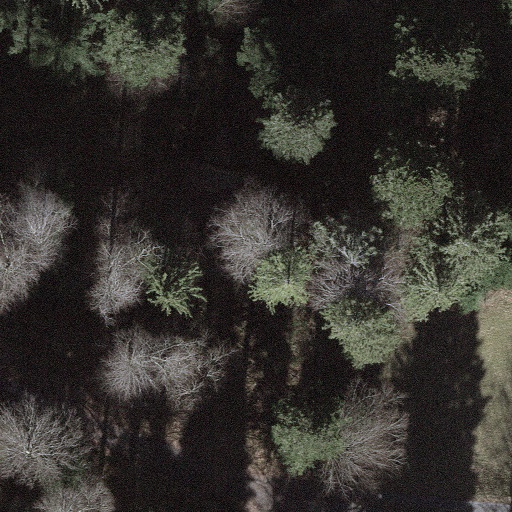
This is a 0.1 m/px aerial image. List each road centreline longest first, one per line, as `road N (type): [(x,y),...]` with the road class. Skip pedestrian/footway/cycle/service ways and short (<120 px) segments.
road 1 (track): [(263,492),(172,458),(82,438),(0,402)]
road 2 (track): [(414,511),(263,492)]
